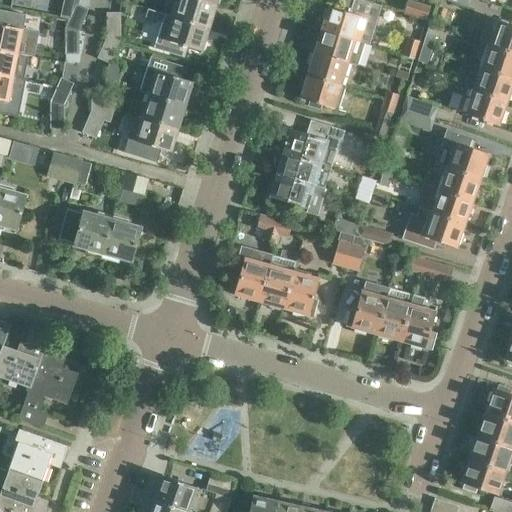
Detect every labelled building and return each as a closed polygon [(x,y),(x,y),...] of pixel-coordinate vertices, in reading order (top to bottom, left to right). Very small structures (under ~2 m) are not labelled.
[(206,0),(178,0),(173,16),(208,27),(216,3),(206,0)] [(325,19),(322,29),(355,39),(359,41),(359,42),(369,45),(377,20),(381,5),(364,0),(345,0),(342,10),(329,6),(328,9),(326,8),(322,18),(325,19)] [(408,0),(404,13),(425,19),(429,7),(408,0)] [(446,0),(469,8),(471,0),(446,0)] [(70,18),(76,4),(65,3),(63,17),(70,18)] [(70,18),(66,27),(79,29),(88,9),(76,4),(70,18)] [(0,48),(16,52),(29,54),(34,55),(39,30),(24,27),(26,14),(0,8),(0,48)] [(208,27),(173,16),(147,8),(145,16),(162,21),(154,46),(184,55),(187,46),(201,50),(208,27)] [(107,13),(107,35),(119,38),(120,13),(107,13)] [(496,31),(491,45),(511,52),(511,25),(495,20),(492,30),(496,31)] [(65,28),(65,53),(78,53),(78,30),(79,29),(66,27),(65,28)] [(322,29),(315,51),(347,62),(355,39),(322,29)] [(427,33),(422,47),(432,50),(436,36),(427,33)] [(119,38),(107,35),(97,57),(109,62),(119,38)] [(488,54),(484,68),(511,77),(511,52),(491,45),(487,44),(484,53),(488,54)] [(422,47),(418,60),(428,63),(432,50),(422,47)] [(0,48),(0,74),(11,77),(24,79),(29,54),(16,52),(0,48)] [(404,55),(413,58),(415,51),(406,48),(404,55)] [(315,51),(308,74),(340,85),(347,62),(315,51)] [(147,70),(140,90),(150,93),(184,104),(191,81),(180,77),(184,66),(164,60),(152,56),(147,70)] [(471,89),(476,90),(506,101),(506,99),(509,100),(511,91),(511,87),(510,87),(511,82),(511,77),(484,68),(479,66),(476,76),(472,74),(467,88),(471,89)] [(393,68),(391,76),(404,80),(406,72),(393,68)] [(0,74),(0,112),(19,116),(26,80),(24,79),(11,77),(0,74)] [(345,86),(340,85),(308,74),(307,76),(302,77),(300,83),(304,87),(300,98),(313,102),(312,106),(320,109),(322,104),(338,109),(345,86)] [(50,101),(50,102),(63,104),(72,83),(61,78),(50,101)] [(92,87),(92,110),(104,112),(105,105),(111,107),(114,97),(104,94),(104,87),(92,87)] [(506,101),(476,90),(471,89),(468,98),(464,96),(459,111),(498,124),(499,121),(502,122),(505,111),(502,110),(506,101)] [(386,90),(383,98),(397,103),(399,94),(386,90)] [(150,93),(143,116),(177,127),(184,104),(150,93)] [(407,95),(403,108),(434,119),(438,106),(407,95)] [(381,110),(392,114),(393,114),(397,103),(383,98),(380,109),(381,110)] [(63,104),(50,102),(51,127),(63,127),(63,104)] [(104,112),(92,110),(83,131),(95,137),(103,120),(106,121),(111,107),(105,105),(104,112)] [(403,108),(399,120),(430,132),(434,119),(403,108)] [(381,110),(374,134),(384,138),(392,114),(381,110)] [(136,114),(124,152),(156,162),(160,148),(170,151),(177,127),(143,116),(136,114)] [(291,128),(284,150),(328,164),(332,153),(335,154),(339,140),(342,130),(307,118),(303,132),(291,128)] [(484,164),(487,154),(468,147),(471,139),(448,131),(437,163),(445,166),(479,178),(480,175),(483,176),(487,165),(484,164)] [(11,140),(0,136),(0,153),(7,156),(11,140)] [(7,156),(6,157),(33,164),(37,147),(11,140),(7,156)] [(277,172),(316,185),(321,186),(328,164),(284,150),(277,172)] [(69,155),(53,151),(46,176),(61,180),(69,155)] [(83,159),(69,155),(61,180),(76,184),(78,176),(89,179),(94,163),(83,159)] [(388,157),(384,170),(393,173),(398,160),(388,157)] [(445,176),(441,190),(471,200),(472,198),(475,199),(479,188),(476,186),(479,178),(445,166),(442,175),(445,176)] [(384,170),(380,183),(389,186),(393,173),(384,170)] [(150,178),(124,172),(120,188),(145,195),(150,178)] [(316,185),(277,172),(270,196),(271,196),(270,200),(290,207),(291,203),(303,206),(307,195),(312,196),(316,185)] [(438,198),(433,212),(463,223),(464,221),(467,222),(471,210),(468,209),(471,200),(441,190),(437,189),(424,184),(421,192),(438,198)] [(0,187),(0,227),(2,228),(3,224),(16,228),(25,194),(0,187)] [(60,237),(76,241),(75,245),(86,248),(85,252),(101,257),(112,219),(69,207),(60,237)] [(463,223),(433,212),(429,211),(426,220),(421,233),(455,245),(456,243),(459,244),(463,233),(460,232),(463,223)] [(263,238),(275,242),(278,234),(282,220),(260,214),(256,227),(265,230),(263,238)] [(341,231),(354,235),(357,236),(358,236),(361,225),(336,217),(333,229),(341,231)] [(112,219),(101,257),(118,262),(119,257),(131,260),(140,227),(112,219)] [(282,220),(278,234),(288,237),(292,223),(282,220)] [(302,235),(306,224),(299,222),(295,232),(302,235)] [(361,225),(358,236),(367,238),(367,239),(390,246),(394,233),(361,225)] [(354,235),(341,231),(333,261),(345,265),(354,235)] [(354,235),(345,265),(358,269),(367,239),(367,238),(358,236),(357,236),(354,235)] [(229,292),(259,300),(269,265),(271,255),(242,247),(238,262),(244,263),(239,279),(234,277),(229,292)] [(419,273),(423,259),(414,257),(410,270),(419,273)] [(423,259),(419,273),(449,281),(453,267),(423,259)] [(269,265),(259,300),(269,303),(269,306),(279,309),(281,307),(283,307),(293,271),(269,265)] [(293,271),(283,307),(312,316),(319,293),(314,292),(318,278),(293,271)] [(363,291),(365,283),(355,280),(353,288),(363,291)] [(363,291),(357,311),(352,309),(347,325),(376,333),(389,289),(365,283),(363,291)] [(389,289),(376,333),(379,334),(379,337),(388,339),(390,337),(400,340),(410,304),(413,295),(389,289)] [(410,304),(400,340),(431,349),(435,333),(429,332),(435,311),(422,307),(424,298),(413,295),(410,304)] [(444,315),(455,319),(458,308),(448,304),(444,315)] [(0,350),(1,351),(3,345),(10,325),(0,321),(0,350)] [(3,345),(1,351),(0,353),(0,376),(28,387),(26,391),(27,392),(29,392),(46,345),(49,335),(32,330),(26,347),(19,345),(17,351),(3,345)] [(27,392),(18,418),(41,427),(47,413),(36,409),(42,391),(66,399),(65,403),(67,403),(78,373),(56,365),(60,351),(62,352),(63,351),(46,345),(29,392),(27,392)] [(494,389),(486,412),(511,421),(511,395),(509,394),(511,389),(499,385),(497,390),(494,389)] [(511,421),(486,412),(478,436),(511,447),(511,421)] [(19,428),(6,466),(43,479),(50,459),(60,462),(67,446),(19,428)] [(511,447),(478,436),(469,462),(509,476),(511,468),(511,464),(508,463),(511,451),(511,447)] [(509,476),(469,462),(462,482),(465,483),(463,488),(475,492),(477,487),(497,494),(501,482),(507,485),(509,476)] [(6,466),(0,482),(0,506),(16,511),(43,511),(46,505),(35,501),(37,496),(43,479),(6,466)] [(189,510),(193,511),(225,511),(238,479),(209,470),(202,489),(197,487),(163,474),(154,498),(189,510)] [(248,511),(275,511),(278,501),(253,495),(248,511)] [(511,511),(511,502),(494,496),(489,510),(495,511),(511,511)] [(154,498),(149,511),(193,511),(189,510),(154,498)] [(435,498),(431,509),(439,511),(455,511),(458,506),(435,498)] [(278,501),(275,511),(300,511),(301,506),(278,501)]
